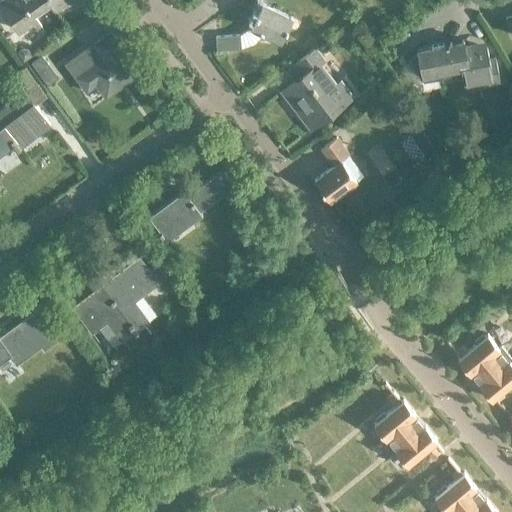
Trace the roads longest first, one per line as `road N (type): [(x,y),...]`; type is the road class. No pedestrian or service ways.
road 1 (residential): [(0,260),(220,95)]
road 2 (residential): [(330,238),(220,95)]
